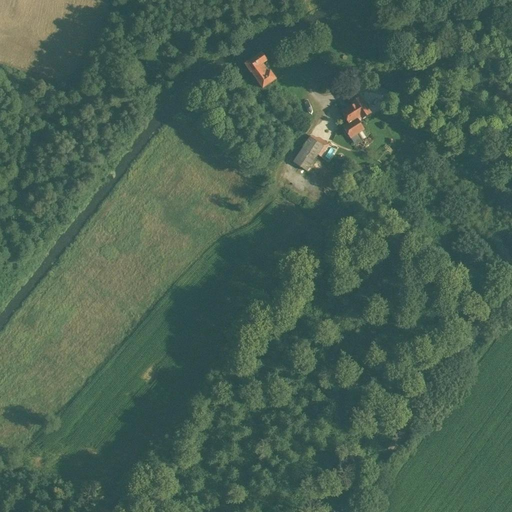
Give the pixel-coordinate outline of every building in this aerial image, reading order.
[(263,52),(245,63),(251,72),(261,88),(275,79),(269,71),(268,72),(262,63),(267,60),(263,52)] [(363,129),(357,119),(361,116),(362,118),(370,113),(360,97),(352,103),(353,105),(342,112),(350,123),(344,127),(351,137),(363,129)] [(368,136),(363,129),(351,137),(355,144),(368,136)] [(310,137),(293,162),(306,171),(317,156),(323,146),(310,137)] [(259,159),(263,163),(270,155),(266,151),(259,159)] [(327,163),(317,156),(306,171),(317,179),(327,163)]
